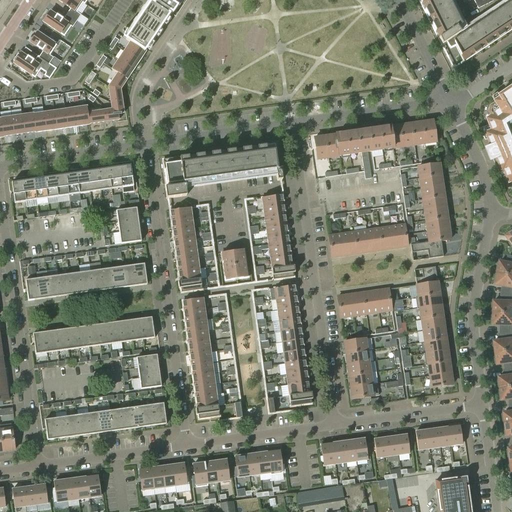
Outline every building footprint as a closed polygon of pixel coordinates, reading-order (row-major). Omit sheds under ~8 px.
[(77,0),(56,0),(70,9),(66,15),(76,21),(81,15),(76,12),(82,3),(77,0)] [(172,15),(177,7),(175,6),(179,0),(157,0),(155,3),(155,4),(150,11),(149,11),(147,10),(146,10),(145,11),(143,11),(141,12),(140,13),(140,14),(139,15),(127,32),(123,38),(125,39),(125,40),(129,43),(144,53),(145,52),(144,52),(146,49),(148,50),(162,30),(163,28),(163,26),(164,25),(163,23),(169,15),(167,14),(168,13),(172,15)] [(511,0),(462,35),(457,28),(462,25),(449,0),(418,0),(441,45),(446,42),(450,48),(455,45),(463,61),(511,28),(511,0)] [(50,11),(42,22),(64,37),(71,26),(72,27),(76,21),(66,15),(62,20),(50,11)] [(37,32),(30,43),(42,51),(39,57),(49,64),(53,58),(49,56),(56,45),(37,32)] [(144,53),(129,43),(123,51),(139,62),(144,54),(144,53)] [(139,62),(123,51),(117,60),(133,71),(134,69),(139,62)] [(17,54),(13,61),(14,62),(13,64),(26,72),(35,78),(40,69),(46,73),(44,76),(49,79),(56,69),(51,66),(49,64),(39,57),(37,56),(33,62),(26,57),(20,53),(19,55),(17,54)] [(127,80),(133,71),(117,60),(111,70),(117,74),(117,73),(127,80)] [(91,72),(84,82),(89,85),(95,75),(91,72)] [(120,90),(127,80),(117,73),(117,74),(113,80),(108,87),(120,90)] [(490,130),(481,134),(484,141),(486,140),(490,148),(509,140),(508,138),(506,139),(502,130),(511,123),(511,121),(510,120),(511,118),(511,157),(510,154),(510,156),(505,158),(505,160),(497,164),(497,165),(494,166),(497,173),(502,171),(507,183),(511,181),(511,182),(511,82),(509,84),(510,87),(496,96),(497,98),(492,102),(494,104),(489,107),(488,113),(490,116),(485,119),(490,130)] [(122,102),(120,90),(108,87),(110,104),(122,102)] [(123,113),(122,102),(110,104),(111,109),(105,110),(107,122),(119,120),(118,116),(121,115),(121,114),(123,113)] [(88,124),(87,113),(86,107),(75,108),(78,126),(89,125),(89,124),(88,124)] [(78,126),(75,108),(64,110),(67,128),(78,126)] [(67,128),(64,110),(54,112),(57,130),(67,128)] [(107,122),(105,110),(87,113),(88,124),(89,124),(107,122)] [(57,130),(54,112),(43,113),(46,131),(57,130)] [(46,131),(43,113),(33,115),(32,115),(35,132),(34,132),(34,133),(46,131)] [(35,132),(32,115),(33,115),(33,114),(22,116),(24,134),(34,132),(35,132)] [(24,134),(22,116),(11,117),(14,135),(24,134)] [(14,135),(11,117),(0,118),(0,119),(3,137),(14,135)] [(432,121),(421,123),(424,144),(435,142),(432,121)] [(424,144),(421,123),(410,124),(412,138),(414,145),(424,144)] [(414,145),(412,138),(410,124),(400,126),(402,139),(403,147),(414,145)] [(402,139),(400,126),(389,127),(391,141),(392,149),(403,147),(402,139)] [(392,149),(391,141),(389,127),(378,129),(368,131),(357,132),(346,134),(336,135),(338,149),(339,156),(349,155),(357,154),(360,153),(361,153),(367,152),(371,152),(381,150),(392,149)] [(338,149),(336,135),(325,137),(327,150),(328,158),(339,156),(338,149)] [(327,150),(325,137),(314,139),(317,160),(328,158),(327,150)] [(276,164),(274,145),(164,160),(166,179),(165,179),(166,188),(164,188),(166,199),(186,196),(184,186),(276,173),(277,181),(282,180),(280,172),(279,172),(278,164),(276,164)] [(503,155),(495,158),(498,164),(505,160),(503,155)] [(439,164),(418,167),(419,179),(440,176),(439,164)] [(130,165),(119,167),(122,188),(133,186),(130,165)] [(122,188),(119,167),(108,168),(111,189),(122,188)] [(108,168),(97,170),(100,191),(111,189),(108,168)] [(100,191),(97,170),(87,172),(89,192),(100,191)] [(89,192),(87,172),(76,173),(79,194),(89,192)] [(79,194),(76,173),(65,175),(68,195),(79,194)] [(68,195),(65,175),(54,176),(57,197),(68,195)] [(57,197),(54,176),(44,178),(47,199),(57,197)] [(442,186),(440,176),(419,179),(421,189),(442,186)] [(47,199),(44,178),(33,179),(36,200),(47,199)] [(36,200),(33,179),(22,181),(25,202),(36,200)] [(25,202),(22,181),(11,183),(14,203),(25,202)] [(443,197),(442,186),(421,189),(422,200),(443,197)] [(261,198),(263,209),(283,206),(282,196),(261,198)] [(445,208),(443,197),(422,200),(424,211),(445,208)] [(285,216),(283,206),(263,209),(264,219),(285,216)] [(116,211),(117,222),(138,219),(136,208),(116,211)] [(170,211),(171,222),(191,219),(190,208),(170,211)] [(447,218),(445,208),(424,211),(425,221),(447,218)] [(286,226),(285,216),(264,219),(266,229),(286,226)] [(448,229),(447,218),(425,221),(427,232),(448,229)] [(139,230),(138,219),(117,222),(119,233),(139,230)] [(193,229),(191,219),(171,222),(172,232),(193,229)] [(404,225),(391,227),(394,249),(407,247),(404,225)] [(287,236),(286,226),(266,229),(267,239),(287,236)] [(394,249),(391,227),(378,229),(382,250),(394,249)] [(194,239),(193,229),(172,232),(174,242),(194,239)] [(382,250),(378,229),(366,231),(369,252),(382,250)] [(450,240),(448,229),(427,232),(428,242),(440,241),(441,242),(450,240)] [(141,242),(139,230),(119,233),(120,244),(141,242)] [(369,252),(366,231),(354,233),(357,254),(369,252)] [(357,254),(354,233),(341,235),(344,256),(357,254)] [(344,256),(341,235),(328,237),(331,258),(344,256)] [(289,247),(287,236),(267,239),(268,249),(289,247)] [(196,249),(194,239),(174,242),(175,252),(196,249)] [(443,257),(441,242),(440,241),(428,242),(415,244),(410,245),(411,253),(427,251),(428,259),(443,257)] [(290,257),(289,247),(268,249),(270,259),(290,257)] [(197,259),(196,249),(175,252),(177,262),(197,259)] [(244,250),(232,251),(236,279),(247,278),(244,250)] [(236,279),(232,251),(221,253),(225,281),(236,279)] [(292,267),(292,266),(290,257),(270,259),(271,270),(292,267)] [(497,263),(496,272),(497,272),(497,274),(511,276),(511,257),(510,265),(507,264),(507,263),(499,262),(499,264),(497,263)] [(198,269),(197,259),(177,262),(178,272),(198,269)] [(144,264),(132,266),(135,286),(147,285),(144,264)] [(135,286),(132,266),(122,267),(124,288),(135,286)] [(293,266),(292,266),(292,267),(271,270),(273,280),(293,277),(292,273),(294,273),(293,266)] [(124,288),(122,267),(111,269),(114,289),(124,288)] [(435,267),(421,269),(422,277),(415,279),(416,286),(437,283),(435,267)] [(114,289),(111,269),(100,270),(103,291),(114,289)] [(200,279),(198,269),(178,272),(179,282),(200,279)] [(103,291),(100,270),(90,272),(92,292),(103,291)] [(92,292),(90,272),(79,273),(82,294),(92,292)] [(82,294),(79,273),(68,274),(71,295),(82,294)] [(71,295),(68,274),(57,276),(60,297),(71,295)] [(495,275),(494,283),(495,284),(495,285),(502,287),(503,286),(505,287),(504,295),(511,295),(511,276),(497,274),(497,275),(495,275)] [(60,297),(57,276),(47,277),(50,298),(60,297)] [(50,298),(47,277),(36,279),(39,300),(50,298)] [(39,300),(36,279),(25,280),(28,301),(39,300)] [(201,290),(200,279),(179,282),(177,282),(178,288),(180,288),(181,293),(201,290)] [(439,294),(437,283),(416,286),(417,297),(418,297),(439,294)] [(296,297),(294,286),(269,289),(271,301),(275,300),(296,297)] [(388,290),(375,292),(378,313),(391,311),(388,290)] [(378,313),(375,292),(362,293),(366,315),(378,313)] [(366,315),(362,293),(350,295),(353,316),(366,315)] [(440,306),(439,294),(418,297),(417,297),(415,297),(417,309),(419,309),(440,306)] [(353,316),(350,295),(337,297),(340,318),(353,316)] [(491,303),(491,312),(493,312),(493,313),(511,313),(511,295),(504,295),(504,303),(501,303),(501,302),(493,302),(493,303),(491,303)] [(297,308),(296,297),(275,300),(277,311),(297,308)] [(182,301),(183,313),(204,310),(202,299),(182,301)] [(442,317),(440,306),(419,309),(421,320),(442,317)] [(299,319),(297,308),(277,311),(278,321),(299,319)] [(205,321),(204,310),(183,313),(185,323),(205,321)] [(491,315),(491,324),(492,324),(492,326),(500,326),(500,325),(503,325),(503,333),(511,332),(511,313),(493,313),(493,315),(491,315)] [(444,328),(442,317),(421,320),(423,331),(444,328)] [(151,318),(140,319),(143,340),(154,338),(151,318)] [(143,340),(140,319),(129,321),(132,341),(143,340)] [(300,329),(299,319),(278,321),(280,332),(300,329)] [(132,341),(129,321),(118,322),(121,343),(132,341)] [(207,331),(205,321),(185,323),(186,334),(207,331)] [(121,343),(118,322),(108,324),(110,344),(121,343)] [(110,344),(108,324),(97,325),(100,346),(110,344)] [(100,346),(97,325),(86,327),(89,347),(100,346)] [(89,347),(86,327),(76,328),(78,349),(89,347)] [(78,349),(76,328),(65,330),(68,350),(78,349)] [(445,339),(444,328),(423,331),(424,343),(445,339)] [(302,340),(300,329),(280,332),(281,343),(302,340)] [(68,350),(65,330),(54,331),(57,352),(68,350)] [(57,352),(54,331),(43,333),(46,353),(57,352)] [(208,342),(207,331),(186,334),(188,345),(208,342)] [(493,343),(492,344),(493,353),(495,352),(495,353),(511,351),(511,332),(503,333),(504,341),(501,342),(501,341),(493,342),(493,343)] [(46,353),(43,333),(32,334),(35,355),(46,353)] [(365,339),(344,342),(345,354),(366,351),(365,339)] [(447,351),(445,339),(424,343),(426,353),(426,354),(447,351)] [(303,351),(302,340),(281,343),(283,354),(303,351)] [(210,353),(208,342),(188,345),(189,355),(210,353)] [(305,361),(303,351),(283,354),(284,364),(305,361)] [(368,362),(366,351),(345,354),(347,365),(368,362)] [(449,362),(447,351),(426,354),(426,353),(423,354),(425,366),(428,366),(427,365),(449,362)] [(495,355),(493,355),(495,364),(496,364),(496,366),(504,365),(504,364),(507,363),(508,369),(511,368),(511,351),(495,353),(495,355)] [(211,363),(210,353),(189,355),(191,366),(211,363)] [(136,358),(137,369),(158,366),(156,355),(136,358)] [(306,372),(305,361),(284,364),(286,375),(306,372)] [(370,374),(368,362),(347,365),(349,377),(370,374)] [(450,373),(449,362),(427,365),(428,366),(429,376),(450,373)] [(213,374),(211,363),(191,366),(192,377),(213,374)] [(159,376),(158,366),(137,369),(139,379),(159,376)] [(498,379),(497,379),(498,388),(500,388),(500,389),(511,387),(511,368),(508,369),(509,377),(506,377),(506,376),(498,377),(498,379)] [(308,383),(306,372),(286,375),(287,386),(308,383)] [(452,385),(450,373),(429,376),(431,388),(452,385)] [(214,385),(213,374),(192,377),(194,387),(214,385)] [(371,384),(370,374),(349,377),(350,387),(371,384)] [(161,387),(159,376),(139,379),(140,390),(161,387)] [(309,393),(308,383),(287,386),(288,396),(309,393)] [(271,385),(273,393),(280,392),(278,384),(271,385)] [(371,385),(371,384),(350,387),(352,400),(378,396),(376,384),(371,385)] [(216,395),(214,385),(194,387),(195,398),(216,395)] [(500,391),(498,391),(500,400),(501,400),(501,401),(509,400),(509,399),(511,399),(511,400),(511,387),(500,389),(500,391)] [(311,393),(309,393),(288,396),(290,407),(310,404),(310,400),(312,399),(311,393)] [(217,406),(216,395),(195,398),(197,409),(217,406)] [(163,404),(152,405),(154,426),(166,424),(163,404)] [(154,426),(152,405),(141,407),(144,427),(154,426)] [(219,417),(217,406),(197,409),(195,409),(196,415),(198,415),(198,420),(219,417)] [(144,427),(141,407),(130,408),(133,429),(144,427)] [(133,429),(130,408),(119,410),(122,430),(133,429)] [(122,430),(119,410),(109,411),(112,432),(122,430)] [(112,432),(109,411),(98,412),(101,433),(112,432)] [(101,433),(98,412),(87,414),(90,435),(101,433)] [(503,415),(502,415),(503,424),(504,424),(504,425),(511,423),(511,412),(511,413),(511,412),(503,413),(503,415)] [(90,435),(87,414),(77,415),(80,436),(90,435)] [(80,436),(77,415),(66,417),(69,438),(80,436)] [(69,438),(66,417),(55,418),(58,439),(69,438)] [(58,439),(55,418),(44,420),(47,441),(58,439)] [(505,426),(503,426),(504,435),(506,435),(506,437),(511,436),(511,423),(504,425),(505,426)] [(459,426),(448,428),(450,446),(461,445),(459,426)] [(448,428),(437,429),(439,448),(450,446),(448,428)] [(11,429),(0,430),(0,432),(3,452),(14,450),(11,429)] [(437,429),(426,431),(429,449),(439,448),(437,429)] [(426,431),(415,432),(417,451),(429,449),(426,431)] [(407,436),(395,437),(398,455),(409,454),(407,436)] [(395,437),(385,439),(387,457),(398,455),(395,437)] [(364,439),(353,441),(356,459),(367,458),(364,439)] [(385,439),(373,440),(376,458),(387,457),(385,439)] [(353,441),(342,442),(345,461),(356,459),(353,441)] [(342,442),(332,444),(334,462),(345,461),(342,442)] [(332,444),(320,445),(323,464),(334,462),(332,444)] [(279,451),(267,453),(270,473),(282,472),(279,451)] [(267,453),(256,454),(259,475),(270,473),(267,453)] [(256,454),(246,456),(248,476),(259,475),(256,454)] [(246,456),(235,457),(237,478),(248,476),(246,456)] [(226,460),(214,462),(217,483),(228,481),(226,460)] [(214,462),(204,463),(207,484),(217,483),(214,462)] [(204,463),(193,465),(195,486),(207,484),(204,463)] [(183,464),(172,466),(175,486),(186,485),(183,464)] [(172,466),(161,467),(164,488),(175,486),(172,466)] [(161,467),(151,469),(153,489),(164,488),(161,467)] [(151,469),(139,470),(142,491),(153,489),(151,469)] [(97,476),(86,478),(88,496),(100,494),(97,476)] [(470,511),(466,477),(435,481),(439,511),(470,511)] [(86,478),(75,479),(78,497),(88,496),(86,478)] [(75,479),(65,481),(67,499),(78,497),(75,479)] [(65,481),(53,482),(56,500),(67,499),(65,481)] [(45,485),(34,487),(36,505),(47,504),(45,485)] [(34,487),(23,488),(25,507),(36,505),(34,487)] [(317,490),(312,491),(314,505),(320,504),(325,503),(331,502),(337,501),(343,500),(340,487),(335,487),(329,488),(323,489),(317,490)] [(25,507),(23,488),(12,490),(14,508),(25,507)] [(300,493),(295,494),(297,508),(303,507),(308,506),(313,505),(314,505),(312,491),(311,491),(306,492),(300,493)] [(234,511),(232,502),(220,504),(221,511),(234,511)] [(367,511),(361,511),(374,511),(373,506),(374,506),(373,503),(369,504),(369,507),(367,507),(367,511)]
